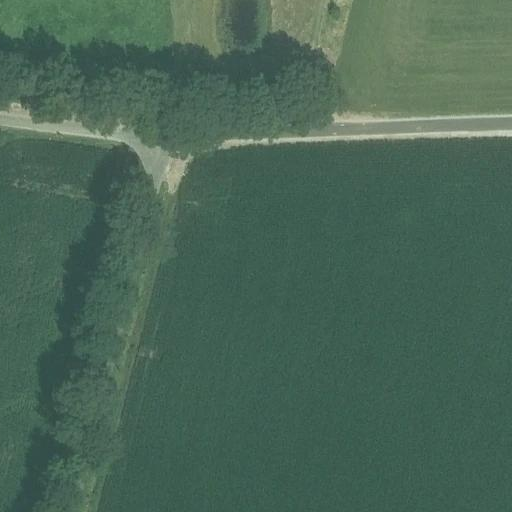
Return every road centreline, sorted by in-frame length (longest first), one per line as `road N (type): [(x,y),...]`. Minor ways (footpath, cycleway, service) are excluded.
road 1 (unclassified): [(77,511),(165,139)]
road 2 (unclassified): [(511,128),(165,139)]
road 3 (unclassified): [(165,139),(0,120)]
